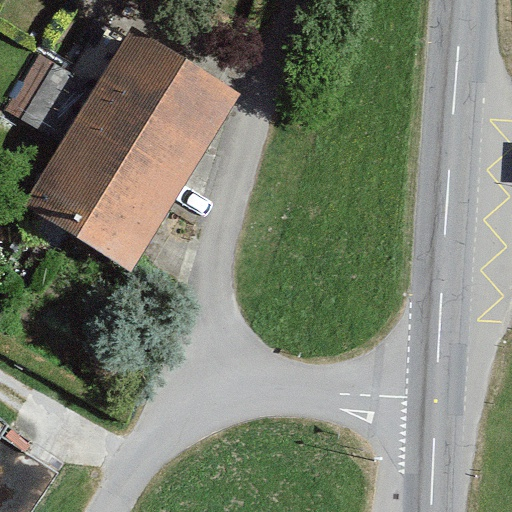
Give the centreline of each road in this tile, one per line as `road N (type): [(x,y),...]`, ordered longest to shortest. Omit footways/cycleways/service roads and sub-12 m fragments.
road 1 (secondary): [(431,388),(462,0)]
road 2 (unclassified): [(118,511),(207,402),(257,386),(431,388)]
road 3 (secondary): [(428,511),(431,388)]
